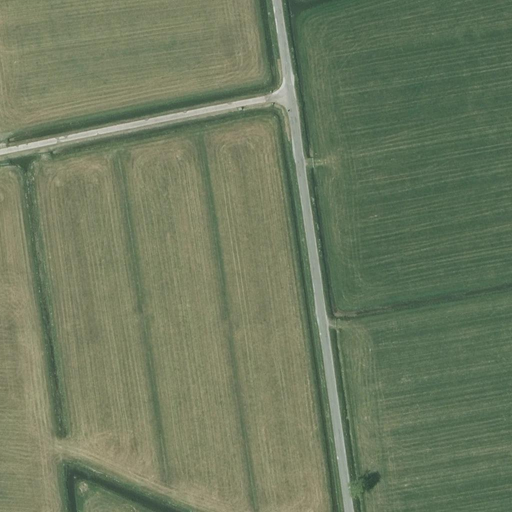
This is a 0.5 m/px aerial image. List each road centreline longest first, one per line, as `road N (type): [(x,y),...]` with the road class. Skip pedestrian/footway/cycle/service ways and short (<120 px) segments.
road 1 (tertiary): [(349,511),(290,95)]
road 2 (unclassified): [(0,152),(290,95)]
